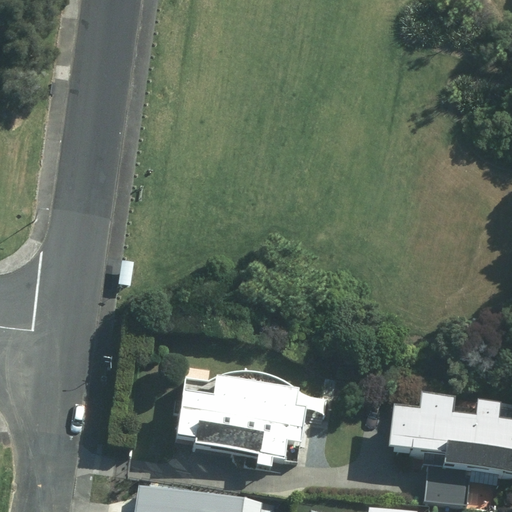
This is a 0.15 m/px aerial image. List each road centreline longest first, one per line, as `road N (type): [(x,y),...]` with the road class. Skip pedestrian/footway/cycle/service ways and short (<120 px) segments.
road 1 (residential): [(64,336),(112,0)]
road 2 (residential): [(64,336),(39,511)]
